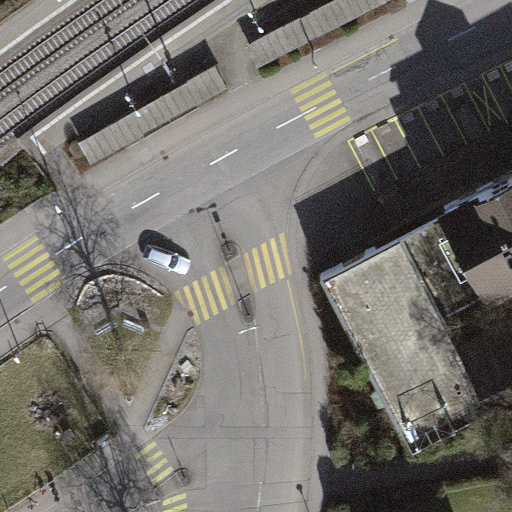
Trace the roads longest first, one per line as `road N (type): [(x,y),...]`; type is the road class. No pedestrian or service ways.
road 1 (residential): [(511,12),(199,171)]
road 2 (residential): [(260,474),(259,360),(241,282),(199,171)]
road 3 (track): [(260,474),(348,478),(511,448)]
road 4 (residential): [(199,171),(0,293)]
road 5 (residential): [(260,474),(170,486),(125,511)]
